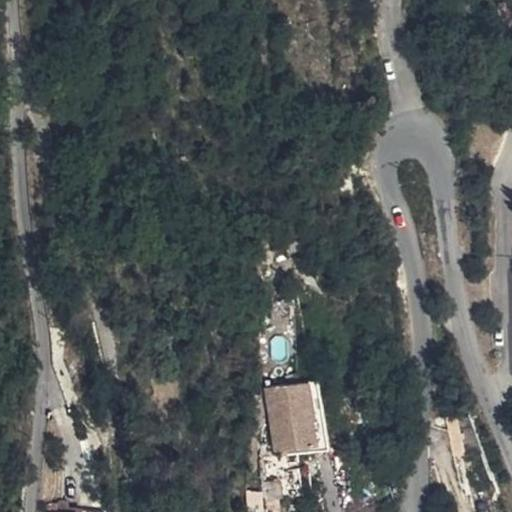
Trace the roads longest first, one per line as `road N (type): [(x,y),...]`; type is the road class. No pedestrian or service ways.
road 1 (tertiary): [(511,452),(479,374),(453,266),(445,168),(433,147),(396,143),(384,166),(417,328),(411,511)]
road 2 (residential): [(29,511),(40,354),(18,162),(11,0)]
